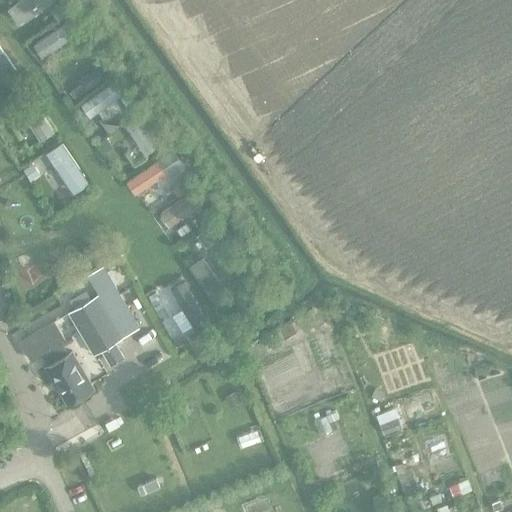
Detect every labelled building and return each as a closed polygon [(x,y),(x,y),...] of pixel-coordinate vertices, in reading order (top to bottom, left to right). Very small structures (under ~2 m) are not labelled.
[(15,0),(7,6),(14,15),(36,0),(15,0)] [(66,0),(63,0),(53,8),(59,16),(71,7),(66,0)] [(74,15),(34,41),(43,55),(83,28),(74,15)] [(24,78),(0,42),(0,71),(11,87),(24,78)] [(87,71),(78,78),(85,89),(95,82),(87,71)] [(90,115),(124,91),(115,79),(82,102),(90,115)] [(31,93),(17,103),(41,138),(55,128),(31,93)] [(125,104),(131,114),(141,108),(134,98),(125,104)] [(10,101),(0,108),(0,113),(3,118),(15,109),(10,101)] [(161,144),(143,114),(129,124),(149,153),(161,144)] [(107,135),(98,141),(103,148),(111,142),(107,135)] [(90,180),(63,140),(47,150),(74,191),(90,180)] [(130,179),(137,190),(177,164),(169,152),(130,179)] [(31,162),(23,168),(30,178),(39,172),(31,162)] [(188,177),(172,189),(177,196),(193,185),(188,177)] [(163,211),(172,224),(205,201),(196,188),(163,211)] [(210,204),(200,212),(205,219),(215,212),(210,204)] [(183,241),(190,254),(227,231),(218,217),(183,241)] [(208,253),(193,262),(218,296),(232,288),(208,253)] [(95,294),(68,310),(77,325),(94,353),(102,348),(111,363),(125,355),(116,339),(121,336),(138,325),(123,300),(102,264),(86,273),(98,292),(95,294)] [(206,320),(187,287),(175,294),(194,327),(206,320)] [(276,326),(274,327),(282,338),(297,328),(290,317),(276,326)] [(45,365),(67,402),(93,386),(71,350),(67,352),(60,341),(65,338),(62,333),(53,320),(20,339),(27,352),(31,358),(41,352),(48,364),(45,365)] [(234,389),(225,395),(229,402),(238,396),(234,389)] [(397,415),(379,423),(383,432),(401,425),(397,415)] [(115,417),(105,422),(109,430),(119,424),(115,417)] [(393,462),(397,473),(409,468),(405,457),(393,462)] [(156,477),(137,485),(140,493),(159,485),(156,477)] [(467,477),(458,481),(462,491),(471,488),(467,477)] [(430,495),(433,503),(441,499),(439,492),(430,495)] [(497,501),(489,504),(491,511),(492,511),(500,509),(497,501)] [(450,511),(447,503),(437,506),(439,511),(450,511)]
